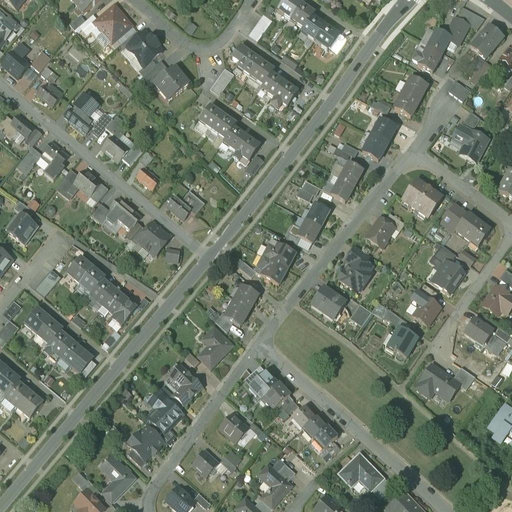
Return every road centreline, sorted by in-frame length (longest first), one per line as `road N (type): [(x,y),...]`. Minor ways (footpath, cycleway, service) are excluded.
road 1 (tertiary): [(408,0),(206,258)]
road 2 (tertiary): [(206,258),(0,506)]
road 3 (residential): [(0,85),(206,258)]
road 4 (residential): [(259,345),(446,511)]
road 5 (residential): [(412,152),(259,345)]
road 6 (residential): [(259,345),(153,489),(148,511)]
road 7 (residential): [(135,0),(201,50),(230,30),(248,0)]
road 8 (residential): [(439,347),(511,236)]
road 9 (residential): [(511,224),(412,152)]
